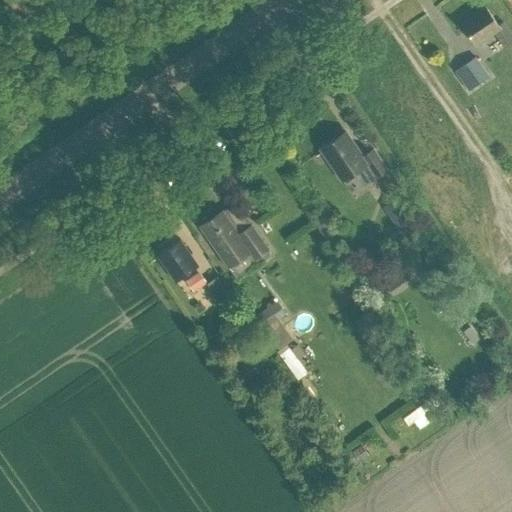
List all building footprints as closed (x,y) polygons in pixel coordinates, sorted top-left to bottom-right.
[(498,24),(485,6),(460,23),(475,45),(494,32),(505,47),(511,41),(511,36),(502,22),(498,24)] [(475,56),(457,69),(470,87),(488,75),(475,56)] [(386,169),(373,149),(362,156),(345,131),(320,149),(341,179),(354,171),(364,184),(375,176),(386,169)] [(402,192),(384,204),(402,232),(421,220),(402,192)] [(222,210),(199,225),(228,266),(249,252),(254,258),(268,249),(251,224),(238,233),(222,210)] [(313,221),(326,239),(335,233),(322,215),(313,221)] [(157,254),(175,281),(198,265),(180,239),(157,254)] [(185,282),(191,291),(206,282),(199,273),(185,282)] [(386,289),(393,300),(413,286),(406,275),(386,289)] [(229,297),(215,277),(204,284),(218,305),(229,297)] [(251,318),(261,331),(285,314),(275,300),(251,318)]
